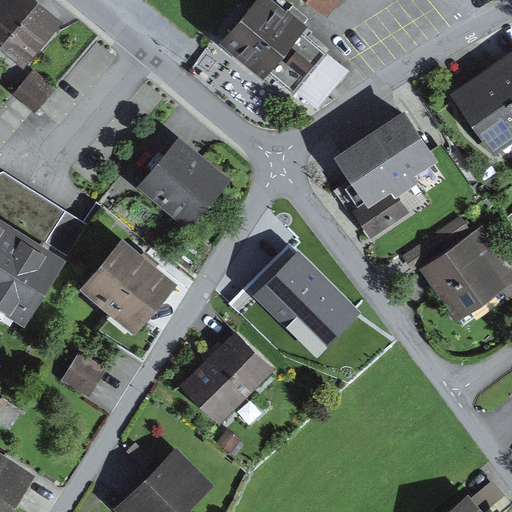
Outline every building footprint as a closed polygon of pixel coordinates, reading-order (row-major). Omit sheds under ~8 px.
[(33,0),(7,0),(0,9),(0,40),(23,58),(56,18),(33,0)] [(275,0),(244,0),(220,31),(290,88),(328,42),(275,0)] [(498,141),(511,131),(511,65),(467,97),(498,141)] [(409,110),(344,154),(370,191),(434,148),(409,110)] [(146,185),(190,219),(223,178),(178,143),(146,185)] [(0,213),(0,300),(25,315),(63,250),(0,213)] [(85,271),(140,317),(173,277),(117,231),(85,271)] [(511,275),(481,232),(428,269),(460,314),(511,276),(511,275)] [(249,288),(281,320),(327,273),(295,241),(249,288)] [(342,324),(327,342),(343,356),(358,338),(342,324)] [(222,413),(273,360),(238,327),(187,380),(222,413)] [(82,348),(70,368),(93,381),(105,361),(82,348)] [(177,446),(120,498),(133,511),(176,511),(210,481),(177,446)] [(0,449),(0,508),(27,466),(0,449)] [(499,511),(476,485),(444,511),(499,511)]
